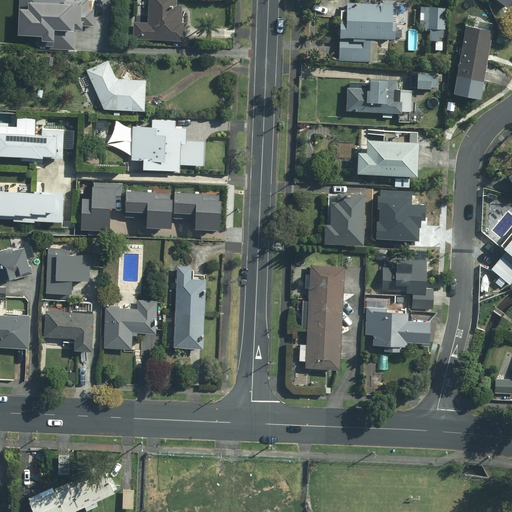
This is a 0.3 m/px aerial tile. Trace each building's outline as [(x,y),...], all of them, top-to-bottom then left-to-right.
[(39,32),(38,42),(73,44),(75,24),(93,25),(94,7),(80,6),(80,0),(21,0),(20,30),(39,32)] [(188,20),(185,20),(185,2),(180,2),(179,0),(151,0),(152,20),(137,19),(136,37),(188,38),(188,20)] [(399,2),(350,0),(350,9),(344,9),(342,59),(373,60),(374,36),(398,36),(399,2)] [(448,6),(423,6),(422,27),(433,27),(432,39),(442,39),(442,36),(446,36),(446,27),(448,27),(448,6)] [(496,28),(470,24),(461,73),(487,78),(496,28)] [(89,68),(107,107),(148,108),(150,76),(121,75),(113,58),(89,68)] [(421,70),(421,72),(412,72),(412,84),(412,87),(422,88),(422,86),(435,86),(435,85),(440,85),(440,72),(433,72),(433,70),(421,70)] [(400,78),(371,76),(371,82),(353,81),(352,110),(405,112),(405,109),(415,110),(416,88),(400,87),(400,78)] [(14,129),(0,128),(0,153),(21,154),(21,158),(45,158),(45,155),(66,156),(67,129),(44,128),(44,117),(14,116),(14,129)] [(156,117),(156,125),(135,125),(135,158),(148,159),(148,166),(184,167),(184,163),(207,163),(207,140),(190,139),(190,126),(180,125),(180,118),(156,117)] [(370,149),(362,149),(361,170),(422,173),(424,139),(371,137),(370,149)] [(80,193),(79,228),(109,230),(110,202),(115,203),(116,194),(123,194),(123,181),(93,179),(92,194),(80,193)] [(4,192),(0,192),(0,218),(65,220),(66,195),(59,195),(59,189),(4,187),(4,192)] [(125,187),(124,214),(148,215),(148,223),(171,224),(172,192),(156,192),(156,188),(125,187)] [(342,190),(342,199),(336,199),(334,222),(329,221),(328,239),(368,241),(371,192),(342,190)] [(380,196),(378,196),(376,241),(419,242),(420,221),(425,221),(425,206),(413,205),(413,191),(381,190),(380,196)] [(175,191),(174,218),(198,219),(198,227),(221,228),(222,196),(206,196),(206,192),(175,191)] [(511,241),(508,246),(510,248),(493,269),(508,281),(511,276),(511,241)] [(0,251),(1,254),(0,253),(0,278),(0,280),(34,270),(27,246),(16,249),(14,245),(0,249),(0,251)] [(95,250),(78,250),(78,247),(52,246),(50,289),(77,290),(77,276),(94,276),(95,250)] [(385,256),(383,290),(415,291),(414,307),(436,308),(437,286),(430,286),(431,259),(385,256)] [(348,264),(314,263),(309,365),(343,367),(348,264)] [(195,264),(179,264),(177,345),(208,345),(209,277),(195,276),(195,264)] [(9,286),(0,285),(0,295),(8,296),(9,286)] [(138,329),(160,330),(161,298),(141,297),(141,306),(108,305),(107,344),(137,345),(138,329)] [(411,344),(411,340),(434,341),(435,319),(412,318),(412,311),(390,310),(390,307),(369,306),(367,333),(377,334),(376,343),(411,344)] [(77,347),(96,348),(97,310),(47,308),(47,335),(78,336),(77,347)] [(0,344),(33,345),(34,314),(0,312),(0,344)] [(511,377),(497,377),(496,392),(511,392),(511,377)] [(63,511),(119,487),(110,467),(35,500),(40,511),(63,511)] [(161,492),(163,495),(159,497),(166,511),(186,511),(221,494),(207,468),(161,492)] [(242,494),(243,496),(239,498),(245,511),(273,511),(303,497),(289,470),(242,494)] [(127,488),(125,488),(125,503),(136,503),(137,488),(127,488)] [(225,511),(226,501),(213,500),(212,511),(225,511)]
